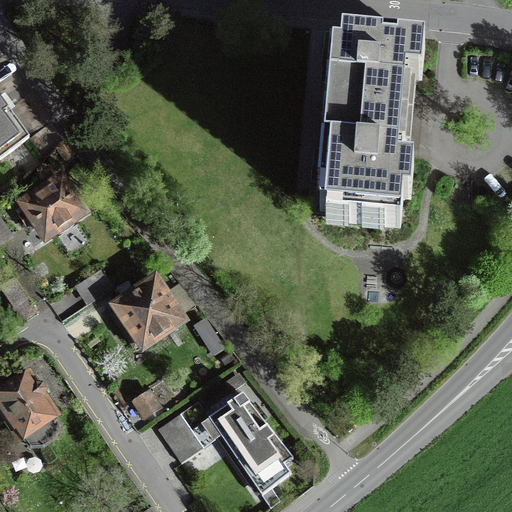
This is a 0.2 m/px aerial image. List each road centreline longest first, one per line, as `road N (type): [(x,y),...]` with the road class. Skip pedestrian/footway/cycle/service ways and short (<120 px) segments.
road 1 (residential): [(511,29),(217,0)]
road 2 (residential): [(325,511),(511,343)]
road 3 (residential): [(163,511),(43,327)]
road 4 (residential): [(0,29),(77,130)]
